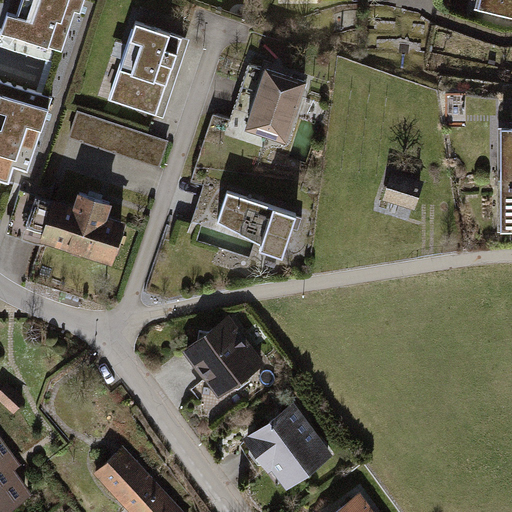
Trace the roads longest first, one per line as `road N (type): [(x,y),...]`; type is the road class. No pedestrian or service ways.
road 1 (residential): [(511,256),(131,317)]
road 2 (residential): [(220,28),(131,317)]
road 3 (residential): [(232,511),(99,331)]
